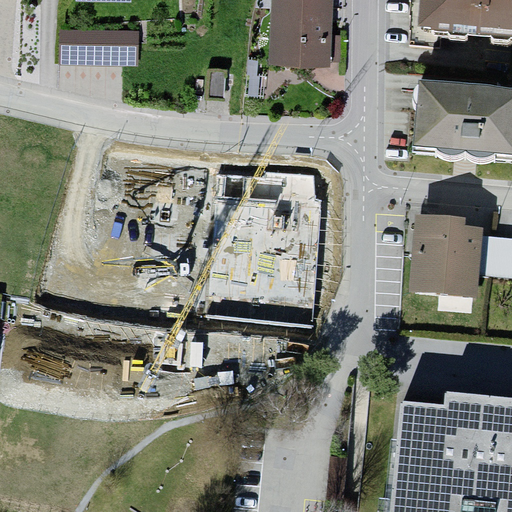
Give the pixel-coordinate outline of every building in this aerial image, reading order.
[(333,0),(271,0),(269,63),(330,65),(330,62),(332,34),(333,0)] [(418,39),(421,0),(412,0),(409,49),(440,51),(441,41),(418,39)] [(511,0),(421,0),(418,39),(441,41),(453,42),(457,42),(511,46),(511,0)] [(139,30),(59,29),(59,63),(138,63),(139,30)] [(340,34),(332,34),(330,62),(339,62),(340,34)] [(224,72),(210,71),(209,96),(223,95),(224,72)] [(511,100),(495,99),(420,91),(419,96),(416,96),(414,100),(413,109),(414,113),(416,115),(411,155),(436,157),(440,163),(451,166),(460,164),(465,160),(469,165),(479,168),(490,167),(494,161),(511,162),(511,100)] [(149,184),(125,186),(120,238),(143,242),(144,267),(178,269),(182,245),(202,247),(202,256),(235,258),(237,249),(256,250),(257,275),(290,278),(295,253),(317,252),(322,200),(298,195),(296,173),(264,171),(260,189),(241,187),(240,175),(209,173),(206,184),(186,183),(185,165),(154,162),(149,184)] [(483,225),(415,221),(413,255),(409,295),(438,298),(472,301),(475,301),(478,278),(482,237),(483,225)] [(511,239),(495,238),(482,237),(478,278),(488,279),(511,281),(511,239)] [(443,413),(400,409),(390,511),(511,511),(511,405),(445,399),(443,413)] [(348,461),(328,459),(323,501),(344,503),(348,461)]
